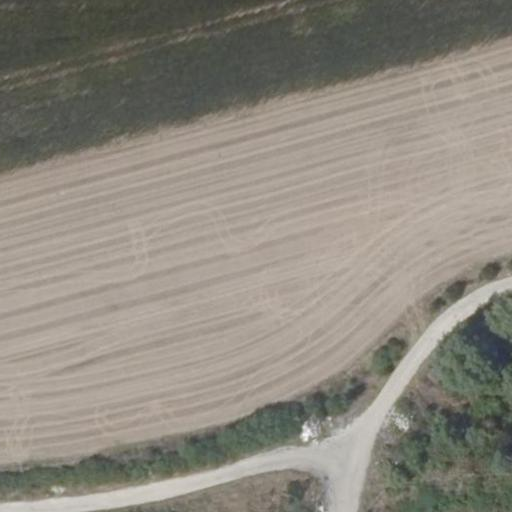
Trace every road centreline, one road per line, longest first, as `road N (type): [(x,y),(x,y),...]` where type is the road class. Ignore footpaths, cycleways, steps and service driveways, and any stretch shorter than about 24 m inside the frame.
road 1 (track): [(0,508),(184,483),(340,439)]
road 2 (track): [(340,439),(447,328),(511,287)]
